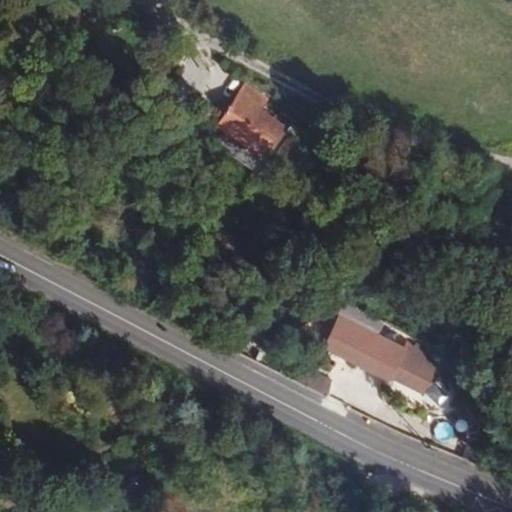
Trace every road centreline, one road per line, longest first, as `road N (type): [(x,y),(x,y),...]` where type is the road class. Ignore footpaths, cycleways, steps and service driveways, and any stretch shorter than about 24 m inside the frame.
road 1 (secondary): [(0,256),(378,456),(511,511)]
road 2 (residential): [(145,0),(379,131),(511,164)]
